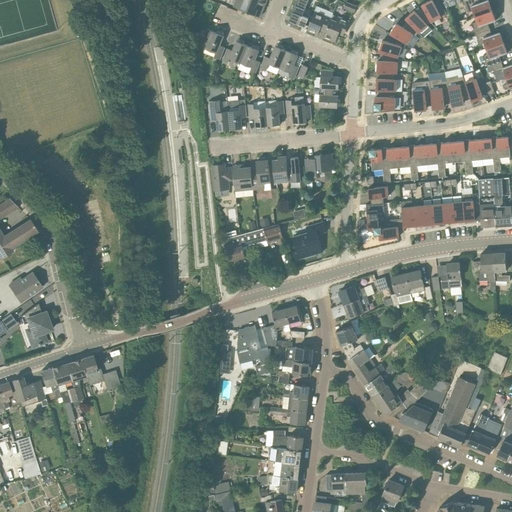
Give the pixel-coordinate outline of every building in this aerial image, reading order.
[(236,0),(234,6),(260,17),(267,0),(236,0)] [(299,25),(305,27),(308,18),(301,15),(304,9),(305,9),(308,0),(297,0),(288,22),(299,26),(299,25)] [(422,7),(431,22),(446,15),(439,0),(436,0),(434,2),(432,0),(428,2),(428,1),(421,4),(422,5),(422,7)] [(475,16),(492,10),(488,0),(487,0),(478,3),(476,0),(469,0),(464,2),(468,13),(473,11),(475,16)] [(346,2),(343,8),(354,13),(357,6),(346,2)] [(423,37),(432,30),(428,25),(431,22),(422,7),(416,13),(415,11),(411,14),(411,13),(405,18),(407,20),(418,33),(419,33),(423,37)] [(475,34),(487,30),(485,24),(493,22),(495,21),(496,21),(492,10),(475,16),(477,22),(472,23),(475,34)] [(320,30),(326,32),(331,18),(315,11),(307,30),(315,33),(316,31),(319,32),(320,30)] [(345,33),(349,21),(333,15),(331,18),(326,32),(323,37),(337,42),(339,37),(338,37),(340,31),(345,33)] [(413,34),(416,36),(418,33),(407,20),(402,27),(397,24),(395,28),(394,27),(390,33),(392,34),(406,44),(407,44),(413,34)] [(225,47),(220,45),(224,36),(207,29),(202,42),(206,44),(205,48),(216,53),(214,57),(220,60),(225,47)] [(486,49),(504,43),(500,32),(499,32),(489,36),(487,30),(475,34),(479,45),(484,43),(486,49)] [(381,52),(396,57),(398,58),(402,47),(405,48),(406,44),(392,34),(389,42),(384,40),(382,45),(381,45),(379,52),(380,52),(381,52)] [(230,58),(241,63),(248,46),(237,41),(233,50),(227,48),(222,60),(228,63),(230,58)] [(487,67),(499,62),(497,57),(506,53),(506,54),(507,53),(504,43),(486,49),(488,54),(483,56),(487,67)] [(260,62),(255,59),(259,50),(248,46),(241,63),(252,67),(250,72),(255,74),(260,62)] [(268,63),(280,68),(287,51),(275,46),(271,58),(265,56),(260,69),(266,71),(268,63)] [(289,77),(294,79),(299,67),(294,65),(298,55),(287,51),(280,68),(290,72),(289,77)] [(378,73),(380,73),(395,74),(397,74),(398,62),(396,61),(396,57),(381,52),(381,61),(379,60),(378,65),(377,65),(377,73),(378,73)] [(506,78),(511,76),(511,64),(501,68),(499,62),(487,67),(489,73),(498,69),(500,74),(505,73),(506,78)] [(304,78),(304,76),(308,67),(302,65),(298,76),(304,78)] [(376,91),(377,91),(377,90),(379,90),(394,91),(396,91),(397,79),(395,79),(395,74),(380,73),(380,78),(378,78),(377,83),(376,83),(376,91)] [(446,78),(447,82),(449,89),(452,103),(452,105),(452,106),(460,105),(460,104),(464,103),(463,100),(471,99),(471,98),(466,85),(465,82),(463,77),(458,78),(457,75),(446,78)] [(329,95),(337,95),(337,89),(339,89),(339,77),(321,76),(320,88),(321,88),(329,88),(329,95)] [(511,76),(506,78),(508,83),(503,85),(505,90),(511,87),(511,76)] [(471,98),(471,99),(471,100),(471,101),(479,99),(479,98),(483,96),(482,94),(488,92),(484,83),(483,78),(477,80),(476,78),(465,82),(466,85),(471,98)] [(441,80),(430,81),(431,91),(433,105),(432,106),(433,108),(432,108),(432,109),(440,108),(440,107),(445,107),(444,104),(452,103),(449,89),(447,82),(441,82),(441,80)] [(424,81),(414,82),(412,85),(413,90),(414,100),(415,110),(415,111),(422,110),(422,109),(427,108),(427,106),(432,106),(433,105),(431,91),(425,92),(424,81)] [(484,83),(488,92),(489,95),(495,93),(490,81),(484,83)] [(321,88),(320,94),(319,107),(338,108),(338,96),(337,96),(337,95),(329,95),(329,88),(321,88)] [(395,97),(393,97),(394,91),(379,90),(378,97),(376,96),(376,102),(374,102),(374,110),(381,110),(381,109),(395,110),(395,97)] [(306,122),(306,119),(305,105),(304,104),(292,105),(291,99),(286,100),(287,113),(293,113),(294,123),(306,122)] [(218,131),(230,130),(228,111),(217,112),(216,100),(209,101),(211,121),(217,121),(218,131)] [(266,107),(268,126),(280,125),(279,114),(284,114),(283,101),(277,101),(278,106),(266,107)] [(256,127),(268,126),(266,107),(254,108),(254,104),(248,104),(249,117),(255,117),(256,127)] [(228,111),(230,130),(242,129),(241,118),(247,117),(245,105),(239,105),(240,110),(228,111)] [(487,139),(480,139),(482,160),(493,159),(492,149),(499,148),(498,139),(498,138),(498,137),(494,137),(490,137),(491,138),(487,139)] [(498,139),(499,148),(492,149),(493,159),(494,167),(500,166),(500,158),(509,157),(510,157),(509,146),(511,146),(511,138),(508,138),(508,137),(501,137),(498,138),(498,139)] [(470,140),(470,139),(467,140),(463,140),(463,141),(463,142),(464,152),(466,152),(471,152),(472,161),(482,160),(480,139),(474,140),(470,140)] [(465,161),(465,165),(472,164),(472,161),(471,152),(466,152),(464,152),(463,142),(463,141),(460,141),(453,142),(455,162),(465,161)] [(436,144),(436,145),(437,155),(440,155),(443,155),(444,163),(455,162),(453,142),(446,143),(443,143),(443,142),(439,143),(436,143),(436,144)] [(438,164),(438,168),(445,167),(444,163),(443,155),(440,155),(437,155),(436,145),(436,144),(432,144),(425,145),(427,165),(438,164)] [(409,158),(412,158),(416,157),(417,166),(427,165),(425,145),(419,145),(415,146),(415,145),(412,145),(408,146),(408,147),(408,148),(409,158)] [(382,161),(385,160),(389,160),(389,169),(400,168),(398,147),(391,148),(388,149),(388,148),(384,148),(381,148),(381,149),(381,151),(382,161)] [(410,167),(410,170),(417,170),(417,166),(416,157),(412,158),(409,158),(408,148),(408,147),(405,147),(398,147),(400,168),(410,167)] [(382,170),(383,173),(387,173),(390,173),(389,169),(389,160),(385,160),(382,161),(381,151),(381,149),(376,150),(376,149),(368,150),(369,157),(371,157),(372,171),(382,170)] [(331,175),(331,169),(332,168),(331,154),(317,155),(317,159),(309,160),(311,177),(318,176),(318,178),(319,179),(321,180),(324,181),(327,181),(328,181),(329,180),(330,178),(331,175)] [(275,182),(288,181),(286,157),(279,157),(279,160),(273,160),(275,182)] [(301,186),(305,186),(304,170),(299,170),(298,157),(292,158),(293,168),(289,168),(290,182),(300,181),(301,186)] [(264,189),(264,183),(271,182),(268,160),(256,161),(257,169),(251,169),(253,190),(264,189)] [(229,181),(232,181),(231,168),(225,169),(224,165),(212,166),(215,191),(230,189),(229,181)] [(233,169),(235,191),(253,190),(251,169),(251,167),(244,168),(244,165),(238,165),(238,168),(233,169)] [(495,207),(496,225),(511,224),(511,212),(511,206),(511,205),(501,205),(503,203),(502,195),(510,195),(509,176),(493,178),(495,207)] [(481,226),(496,225),(495,207),(493,178),(478,179),(480,193),(479,193),(480,208),(481,212),(480,212),(481,226)] [(371,205),(383,203),(383,197),(389,197),(388,186),(368,188),(369,194),(370,194),(370,197),(369,197),(369,199),(370,198),(371,205)] [(271,189),(273,208),(280,207),(278,188),(271,189)] [(463,202),(465,220),(471,220),(471,219),(474,218),(474,219),(475,219),(474,213),(480,212),(481,212),(480,208),(479,193),(462,195),(463,202)] [(0,218),(18,207),(10,199),(0,205),(0,256),(1,258),(13,251),(10,248),(38,231),(30,219),(3,237),(0,231),(0,218)] [(402,207),(403,219),(404,227),(410,226),(410,225),(413,225),(413,226),(414,225),(412,206),(412,200),(401,201),(402,207)] [(454,222),(455,221),(453,202),(443,203),(445,222),(451,222),(451,221),(454,220),(454,222)] [(459,221),(465,220),(463,202),(453,202),(455,221),(459,220),(459,221)] [(374,230),(374,234),(385,221),(384,209),(383,203),(371,205),(372,211),(367,211),(368,229),(373,229),(373,230),(374,230)] [(438,223),(445,222),(443,203),(433,204),(434,223),(435,223),(435,222),(438,222),(438,223)] [(434,223),(433,204),(422,205),(424,224),(430,224),(430,223),(434,222),(434,223)] [(418,225),(424,224),(422,205),(412,206),(414,225),(415,225),(415,224),(418,224),(418,225)] [(308,214),(308,209),(304,209),(293,211),(295,219),(305,216),(305,215),(308,214)] [(270,226),(268,217),(260,219),(262,228),(270,226)] [(385,221),(374,234),(380,234),(381,239),(399,237),(398,232),(404,232),(404,227),(403,219),(397,219),(397,220),(385,221)] [(257,229),(255,221),(248,222),(250,231),(257,229)] [(307,232),(293,236),(299,259),(323,252),(317,234),(326,232),(323,222),(306,227),(307,232)] [(279,224),(263,228),(267,241),(267,243),(283,239),(279,224)] [(242,247),(267,241),(263,228),(244,234),(237,236),(225,239),(222,240),(228,262),(245,257),(242,247)] [(223,233),(225,239),(237,236),(235,230),(223,233)] [(487,281),(495,281),(493,253),(481,254),(481,261),(473,262),(474,273),(478,273),(479,281),(487,281)] [(500,272),(506,271),(505,253),(493,253),(495,281),(510,282),(510,276),(502,276),(501,273),(500,272)] [(449,288),(462,287),(460,263),(447,264),(448,276),(441,276),(442,289),(449,289),(449,288)] [(430,286),(424,287),(420,270),(405,274),(411,294),(424,291),(427,300),(432,299),(430,286)] [(20,276),(8,284),(20,302),(42,287),(32,272),(22,279),(20,276)] [(397,297),(411,294),(405,274),(392,277),(396,293),(390,295),(391,298),(393,305),(398,304),(399,304),(397,297)] [(440,290),(438,276),(431,278),(433,291),(440,290)] [(379,291),(388,288),(385,277),(375,280),(379,291)] [(359,284),(339,291),(344,304),(360,299),(367,296),(364,289),(361,290),(359,284)] [(385,308),(393,305),(391,298),(383,301),(385,308)] [(362,306),(360,299),(344,304),(349,318),(364,312),(364,313),(370,311),(367,304),(362,306)] [(38,303),(21,316),(24,324),(29,322),(33,335),(29,337),(32,347),(38,345),(38,346),(40,345),(40,344),(47,342),(43,332),(52,329),(45,311),(42,313),(38,303)] [(285,309),(288,323),(301,320),(297,305),(285,309)] [(289,327),(288,323),(285,309),(272,312),(275,324),(277,330),(284,328),(289,327)] [(435,318),(431,311),(424,315),(428,322),(435,318)] [(277,330),(275,324),(264,327),(269,342),(276,343),(277,331),(277,330)] [(262,351),(255,325),(239,330),(237,352),(239,363),(252,359),(252,360),(260,358),(264,375),(271,376),(271,348),(262,351)] [(341,345),(350,342),(355,340),(356,343),(366,341),(365,334),(357,335),(353,325),(336,331),(341,345)] [(399,337),(403,332),(398,328),(394,334),(399,337)] [(341,345),(345,355),(355,369),(370,359),(370,358),(364,349),(360,344),(354,348),(352,343),(350,342),(341,345)] [(221,366),(231,367),(232,351),(228,351),(229,345),(223,344),(222,350),(221,366)] [(286,359),(296,360),(312,362),(313,349),(294,347),(292,347),(287,347),(287,348),(286,359)] [(481,369),(486,371),(487,369),(501,375),(507,358),(489,349),(481,369)] [(107,390),(121,385),(116,370),(102,374),(100,369),(98,370),(93,355),(81,359),(86,376),(89,385),(104,380),(107,390)] [(377,366),(371,358),(370,358),(370,359),(355,369),(365,385),(380,374),(375,367),(377,366)] [(80,378),(86,376),(81,359),(66,363),(72,380),(74,388),(80,386),(80,378)] [(290,372),(292,373),(311,375),(312,362),(296,360),(286,359),(282,359),(282,366),(283,366),(282,372),(277,371),(277,376),(279,376),(289,378),(290,372)] [(374,398),(389,388),(390,387),(385,380),(397,370),(391,362),(385,370),(386,371),(381,375),(380,374),(365,385),(374,398)] [(70,403),(71,403),(67,390),(64,383),(72,380),(66,363),(52,368),(57,384),(61,397),(69,423),(68,423),(75,444),(79,443),(73,422),(75,421),(70,403)] [(54,399),(61,397),(57,384),(52,368),(41,371),(46,387),(50,386),(54,399)] [(407,409),(408,409),(416,402),(430,387),(445,394),(450,383),(431,377),(429,383),(423,378),(402,399),(398,394),(397,394),(396,391),(401,386),(402,386),(405,381),(420,376),(418,368),(399,373),(390,387),(389,388),(374,398),(385,414),(403,402),(407,409)] [(460,447),(462,442),(466,434),(475,411),(471,409),(481,385),(486,371),(481,369),(475,383),(459,376),(443,413),(438,411),(432,425),(428,433),(460,447)] [(21,407),(39,401),(33,383),(25,385),(22,377),(13,380),(21,407)] [(10,401),(8,396),(13,394),(9,382),(0,384),(0,395),(1,398),(4,407),(4,408),(9,407),(8,402),(10,401)] [(284,390),(283,396),(289,397),(308,399),(309,386),(294,384),(293,391),(284,390)] [(74,388),(78,400),(84,399),(80,386),(74,388)] [(78,400),(74,388),(70,389),(74,406),(80,404),(78,400)] [(245,408),(259,409),(260,397),(254,396),(247,396),(245,408)] [(288,409),(282,408),(282,409),(307,412),(308,399),(289,397),(288,409)] [(424,431),(428,423),(433,410),(416,402),(408,409),(407,409),(407,410),(403,412),(399,420),(424,431)] [(271,414),(290,416),(290,423),(305,425),(307,412),(282,409),(282,408),(271,407),(271,414)] [(494,434),(500,436),(511,410),(505,407),(494,434)] [(497,455),(507,459),(511,449),(511,431),(511,430),(511,407),(511,410),(500,436),(499,438),(504,440),(497,455)] [(477,448),(483,434),(486,427),(489,418),(483,415),(478,426),(480,427),(479,431),(473,429),(470,436),(466,434),(462,442),(477,448)] [(486,427),(483,434),(477,448),(490,454),(497,436),(491,434),(493,430),(486,427)] [(111,428),(108,428),(103,429),(105,436),(113,435),(111,428)] [(270,446),(287,449),(302,451),(304,437),(285,434),(285,430),(267,431),(266,446),(270,446)] [(29,437),(16,441),(23,465),(24,469),(22,472),(24,479),(40,475),(36,461),(29,437)] [(217,453),(219,441),(212,440),(211,453),(217,453)] [(282,462),(300,464),(300,458),(301,458),(302,451),(287,449),(270,446),(268,460),(269,460),(282,462)] [(64,461),(65,466),(80,462),(79,457),(64,461)] [(48,459),(39,462),(42,472),(51,469),(48,459)] [(269,460),(267,474),(298,478),(299,470),(300,464),(282,462),(269,460)] [(365,491),(365,485),(367,485),(366,473),(346,474),(347,489),(347,493),(362,493),(362,503),(368,504),(369,491),(365,491)] [(267,474),(267,476),(269,483),(279,484),(279,489),(297,492),(298,478),(267,474)] [(332,474),(332,476),(326,476),(327,490),(347,489),(346,474),(332,474)] [(269,483),(267,476),(258,477),(258,485),(269,483)] [(383,496),(396,501),(397,502),(403,486),(389,480),(383,496)] [(219,485),(220,493),(231,491),(229,481),(218,484),(219,485)] [(214,494),(216,502),(219,501),(220,506),(223,505),(224,511),(235,511),(231,491),(220,493),(215,494),(214,494)] [(282,511),(281,500),(282,500),(282,499),(270,501),(270,502),(265,502),(266,511),(282,511)] [(469,511),(471,504),(456,502),(456,501),(455,501),(440,507),(438,509),(439,509),(436,511),(469,511)] [(336,511),(337,506),(331,505),(331,504),(315,502),(313,511),(336,511)] [(368,511),(368,504),(362,503),(348,502),(347,510),(360,511),(359,511),(368,511)]
